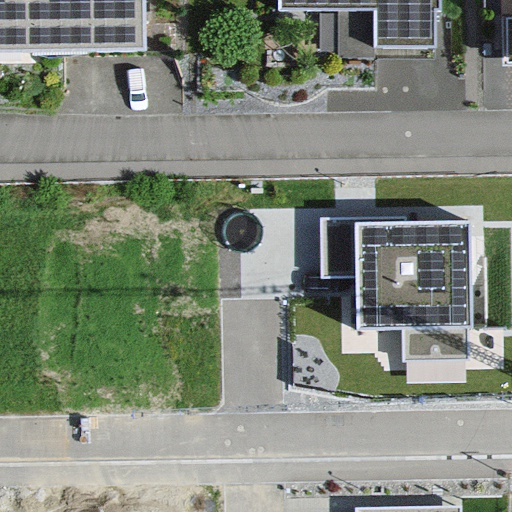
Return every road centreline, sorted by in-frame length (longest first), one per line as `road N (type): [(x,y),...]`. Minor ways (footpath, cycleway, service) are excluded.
road 1 (residential): [(0,443),(511,434)]
road 2 (residential): [(511,131),(0,138)]
